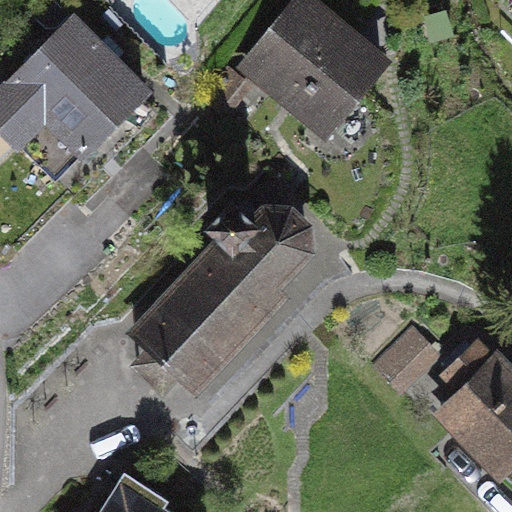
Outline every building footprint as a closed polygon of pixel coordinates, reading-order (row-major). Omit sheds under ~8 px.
[(392,51),(324,0),(294,0),(242,69),(329,134),(392,51)] [(148,83),(71,8),(0,79),(0,130),(18,148),(25,141),(55,172),(79,148),(81,151),(148,83)] [(219,242),(130,337),(148,354),(139,364),(166,389),(175,379),(193,395),(293,291),(283,282),(313,244),(312,217),(289,199),(262,196),(247,212),(237,203),(209,233),(219,242)] [(397,389),(441,363),(420,328),(376,354),(397,389)] [(457,398),(438,414),(497,478),(511,464),(511,377),(484,347),(444,383),(457,398)] [(169,493),(125,467),(98,511),(184,511),(164,500),(169,493)]
